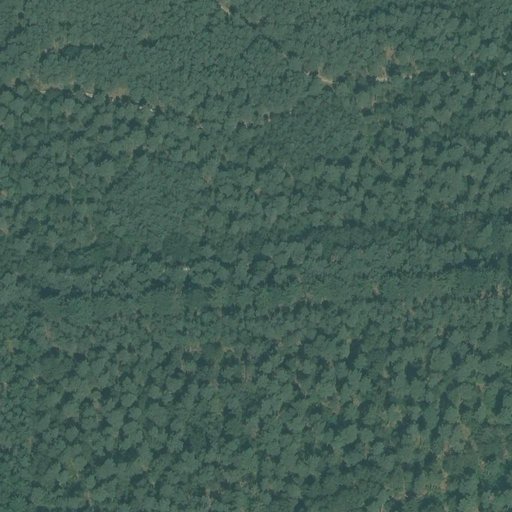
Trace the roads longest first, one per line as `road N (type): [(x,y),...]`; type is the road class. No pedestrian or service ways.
road 1 (track): [(511,266),(465,256),(0,285)]
road 2 (track): [(0,89),(80,93),(229,124),(284,115),(323,85)]
road 3 (track): [(323,85),(511,78)]
road 4 (track): [(323,85),(213,0)]
